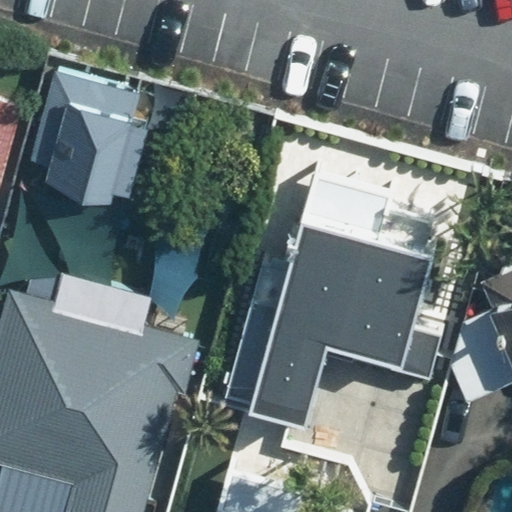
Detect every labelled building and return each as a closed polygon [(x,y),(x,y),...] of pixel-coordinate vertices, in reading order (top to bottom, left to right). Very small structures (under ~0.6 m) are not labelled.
[(29,158),(43,161),(39,179),(105,194),(107,186),(127,191),(130,176),(144,119),(130,115),(137,84),(51,64),(29,158)] [(0,188),(22,100),(0,94),(0,188)] [(301,423),(319,347),(429,373),(440,328),(410,321),(428,248),(329,224),(295,216),(275,301),(245,294),(219,403),(249,410),(301,423)] [(511,270),(487,281),(496,300),(461,315),(448,358),(466,399),(511,379),(511,270)] [(143,511),(170,407),(182,410),(201,335),(142,319),(148,295),(61,273),(55,297),(5,284),(0,304),(0,511),(143,511)] [(339,511),(340,509),(206,480),(198,511),(339,511)]
